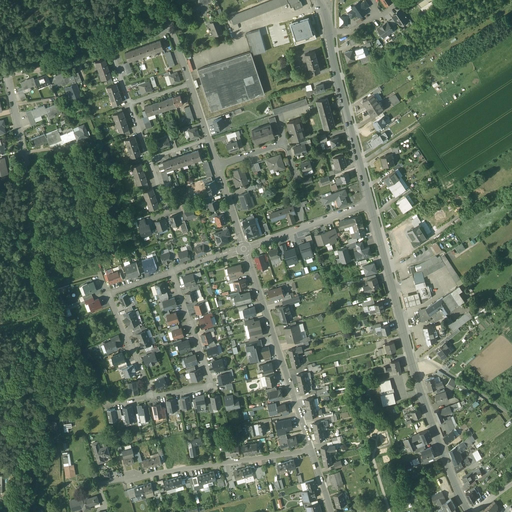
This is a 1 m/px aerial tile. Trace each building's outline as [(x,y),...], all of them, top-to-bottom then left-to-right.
[(300,0),(272,0),(231,17),(234,24),(288,3),(289,3),(291,8),(293,7),(295,10),(303,7),(300,0)] [(433,0),(432,0),(421,7),(424,11),(435,3),(433,0)] [(365,1),(360,4),(364,10),(369,6),(365,1)] [(353,9),(348,13),(351,18),(357,14),(358,17),(360,16),(361,17),(365,14),(364,13),(365,12),(364,10),(360,4),(358,2),(351,7),(353,9)] [(400,9),(397,11),(397,13),(393,15),(398,21),(399,23),(399,22),(400,22),(400,23),(404,23),(408,21),(400,9)] [(214,22),(213,17),(208,19),(211,28),(219,26),(217,21),(214,22)] [(313,30),(309,19),(308,19),(308,18),(306,18),(298,20),(292,22),(292,23),(291,24),(291,25),(290,25),(293,36),(295,43),(297,42),(298,43),(313,38),(313,37),(316,36),(313,29),(313,30)] [(387,22),(382,25),(388,34),(393,31),(392,29),(387,22)] [(382,25),(377,28),(382,36),(383,38),(388,34),(382,25)] [(219,26),(211,28),(214,36),(222,33),(219,26)] [(259,30),(245,34),(252,55),(265,52),(265,51),(259,30)] [(354,35),(348,40),(350,46),(357,44),(354,35)] [(164,50),(160,40),(153,42),(157,52),(164,50)] [(157,52),(153,42),(146,45),(149,54),(157,52)] [(149,54),(146,45),(139,47),(142,57),(149,54)] [(142,57),(139,47),(132,50),(135,59),(142,57)] [(363,48),(355,50),(356,53),(353,54),(355,59),(360,57),(366,56),(365,55),(363,48)] [(135,59),(132,50),(125,52),(128,62),(135,59)] [(352,50),(344,53),(347,61),(355,59),(353,54),(352,50)] [(315,51),(305,54),(310,74),(320,72),(315,51)] [(170,52),(165,53),(170,67),(175,65),(170,52)] [(250,52),(198,69),(211,111),(264,93),(250,52)] [(366,56),(360,57),(362,64),(373,60),(372,57),(376,56),(375,52),(365,55),(366,56)] [(105,58),(94,62),(95,62),(101,79),(100,80),(101,80),(105,78),(110,77),(111,76),(110,76),(104,59),(105,59),(105,58)] [(128,62),(123,64),(127,75),(132,73),(128,62)] [(82,82),(77,71),(72,73),(72,74),(75,81),(76,83),(76,84),(82,82)] [(177,72),(168,75),(171,84),(180,81),(177,72)] [(61,73),(48,78),(50,82),(51,86),(64,80),(63,78),(61,73)] [(47,75),(34,80),(36,85),(37,87),(50,82),(48,78),(47,75)] [(33,77),(20,82),(22,87),(23,90),(36,85),(34,80),(33,77)] [(149,82),(139,85),(142,94),(150,91),(148,85),(150,85),(149,82)] [(71,85),(65,88),(66,91),(67,90),(71,99),(81,95),(76,84),(76,83),(71,85)] [(116,83),(106,87),(107,87),(113,105),(114,105),(119,103),(123,102),(122,101),(116,84),(116,83)] [(323,84),(316,86),(317,88),(314,89),(314,90),(314,93),(325,90),(323,84)] [(373,94),(363,101),(367,109),(378,102),(373,94)] [(180,95),(173,97),(176,106),(182,104),(183,104),(183,102),(182,99),(180,95),(179,95),(180,95)] [(394,95),(389,98),(394,105),(399,102),(394,95)] [(173,97),(166,100),(169,109),(176,106),(173,97)] [(327,97),(316,101),(324,129),(335,126),(327,97)] [(275,108),(272,109),(274,115),(308,104),(306,98),(275,108)] [(166,100),(159,102),(162,111),(169,109),(166,100)] [(367,109),(372,116),(384,108),(379,101),(378,102),(367,109)] [(159,102),(152,104),(154,113),(162,111),(159,102)] [(58,103),(45,108),(47,113),(48,116),(61,111),(58,103)] [(152,104),(145,107),(145,106),(144,106),(147,116),(148,116),(148,115),(154,113),(152,104)] [(44,105),(31,110),(34,118),(47,113),(45,108),(44,105)] [(117,113),(113,114),(113,115),(119,132),(124,131),(129,129),(128,129),(122,111),(123,111),(122,111),(117,113)] [(280,133),(275,117),(269,119),(270,124),(274,135),(280,133)] [(377,120),(373,123),(377,129),(382,126),(386,124),(382,117),(377,120)] [(221,118),(213,121),(214,125),(216,130),(220,128),(221,129),(224,128),(224,127),(221,118)] [(300,119),(287,123),(293,141),(305,138),(300,119)] [(78,126),(80,130),(73,132),(76,138),(77,140),(85,137),(85,138),(88,137),(83,124),(78,126)] [(270,124),(252,130),(256,143),(275,136),(274,135),(270,124)] [(196,127),(188,130),(191,139),(199,136),(196,127)] [(73,130),(60,135),(61,140),(63,143),(76,138),(73,132),(73,130)] [(58,132),(45,137),(47,141),(48,145),(61,140),(60,135),(58,132)] [(385,132),(380,135),(383,140),(386,137),(388,136),(385,132)] [(44,134),(31,139),(34,147),(47,141),(45,137),(44,134)] [(383,140),(380,135),(378,136),(374,139),(368,143),(371,147),(381,141),(383,140)] [(135,136),(125,139),(125,140),(131,157),(131,158),(133,157),(138,155),(141,154),(134,137),(135,137),(135,136)] [(338,136),(330,139),(331,143),(324,145),(325,148),(340,144),(338,136)] [(166,137),(158,139),(161,148),(169,146),(166,137)] [(237,141),(231,143),(231,141),(228,141),(229,144),(226,144),(229,152),(239,148),(237,141)] [(301,145),(293,147),(296,156),(307,152),(305,144),(301,145)] [(398,145),(391,147),(392,154),(398,152),(397,149),(399,149),(398,145)] [(198,150),(191,153),(194,161),(201,159),(201,160),(202,160),(198,150)] [(191,153),(184,155),(186,163),(187,164),(194,161),(191,153)] [(391,154),(380,157),(383,167),(394,164),(391,154)] [(184,155),(177,157),(180,166),(187,164),(186,163),(184,155)] [(280,155),(266,160),(269,169),(275,167),(276,172),(277,171),(284,168),(280,155)] [(343,155),(333,158),(336,169),(336,170),(341,168),(346,167),(343,155)] [(177,157),(170,160),(173,168),(180,166),(177,157)] [(170,160),(163,162),(163,161),(163,163),(164,166),(165,168),(166,171),(173,168),(170,160)] [(309,161),(301,164),(303,172),(312,169),(309,161)] [(141,163),(131,167),(132,167),(138,184),(137,184),(137,185),(142,183),(147,182),(147,181),(141,164),(141,163)] [(243,168),(233,171),(236,179),(234,180),(236,187),(248,183),(243,168)] [(399,178),(394,171),(384,178),(389,185),(398,179),(399,178)] [(348,173),(340,175),(341,178),(335,179),(337,183),(350,180),(348,173)] [(302,179),(304,184),(312,181),(310,176),(302,179)] [(328,176),(320,179),(322,185),(330,182),(328,176)] [(389,185),(388,185),(392,190),(402,184),(398,179),(389,185)] [(212,181),(205,184),(206,186),(205,187),(206,190),(207,191),(208,194),(209,194),(215,192),(218,191),(214,181),(212,181)] [(402,184),(392,190),(395,195),(401,191),(405,189),(402,184)] [(153,188),(143,192),(149,210),(159,207),(159,206),(153,189),(153,188)] [(345,190),(323,198),(324,203),(336,199),(338,207),(347,204),(344,196),(347,195),(345,190)] [(248,193),(239,196),(243,210),(251,207),(248,197),(250,197),(248,193)] [(404,196),(396,202),(400,206),(408,201),(405,196),(404,196)] [(217,200),(208,203),(210,210),(219,207),(217,200)] [(408,201),(400,206),(403,211),(412,206),(408,201)] [(292,206),(270,214),(272,219),(287,214),(289,223),(295,221),(292,213),(294,212),(292,206)] [(197,216),(194,207),(184,211),(185,213),(187,219),(188,219),(189,219),(191,219),(192,218),(197,216)] [(178,214),(170,217),(172,224),(177,226),(178,224),(180,224),(181,224),(180,222),(178,214)] [(217,216),(215,217),(218,226),(226,223),(223,214),(217,216)] [(360,216),(347,220),(348,224),(349,225),(352,224),(353,228),(363,225),(360,216)] [(417,216),(412,219),(415,225),(421,221),(417,216)] [(243,222),(245,228),(256,224),(254,218),(247,220),(243,222)] [(144,219),(137,221),(139,227),(146,225),(144,219)] [(164,219),(155,222),(157,228),(158,231),(159,231),(167,228),(164,219)] [(146,225),(139,227),(143,237),(152,234),(148,224),(146,225)] [(245,228),(247,233),(258,229),(256,224),(245,228)] [(428,237),(419,224),(407,231),(416,245),(428,237)] [(363,225),(353,228),(354,232),(351,233),(352,238),(356,237),(365,234),(363,225)] [(228,229),(215,234),(218,245),(219,246),(222,245),(222,244),(228,242),(227,239),(226,238),(226,237),(226,236),(230,235),(228,229)] [(247,233),(249,239),(260,235),(258,229),(247,233)] [(332,230),(316,236),(318,244),(330,240),(331,243),(336,241),(335,237),(332,230)] [(310,234),(305,236),(307,243),(309,242),(310,244),(313,243),(310,234)] [(210,249),(208,240),(202,242),(203,245),(205,251),(210,249)] [(362,241),(356,243),(356,241),(349,243),(346,245),(347,247),(348,249),(356,247),(362,245),(362,241)] [(307,243),(300,245),(304,259),(314,256),(310,244),(309,242),(307,243)] [(441,251),(437,243),(432,247),(436,254),(441,251)] [(461,243),(455,247),(458,253),(461,251),(460,250),(464,248),(461,243)] [(203,245),(194,248),(197,256),(206,253),(205,251),(203,245)] [(347,247),(338,250),(340,258),(341,263),(351,260),(348,249),(347,247)] [(363,248),(361,249),(363,257),(371,255),(369,247),(363,248)] [(277,248),(268,251),(271,259),(272,264),(281,261),(280,259),(279,254),(277,248)] [(287,250),(285,250),(285,252),(288,263),(298,260),(295,253),(294,248),(287,250)] [(361,249),(358,250),(359,251),(354,252),(356,259),(363,257),(361,249)] [(187,250),(178,253),(181,261),(190,258),(188,254),(187,250)] [(169,252),(160,255),(163,263),(166,262),(166,263),(169,262),(169,261),(172,260),(171,259),(169,252)] [(452,267),(444,254),(440,257),(442,260),(445,265),(448,269),(452,267)] [(263,255),(259,256),(255,257),(258,269),(259,269),(260,270),(267,267),(265,261),(263,255)] [(153,256),(147,258),(152,273),(155,272),(154,269),(157,268),(155,262),(153,256)] [(435,256),(419,264),(422,270),(426,268),(438,262),(436,258),(435,256)] [(147,258),(142,260),(143,266),(145,271),(148,271),(149,274),(152,273),(147,258)] [(442,260),(426,268),(429,274),(445,265),(442,260)] [(136,262),(130,264),(135,279),(138,278),(137,274),(140,273),(138,268),(136,262)] [(374,263),(364,266),(366,273),(376,271),(374,263)] [(130,264),(124,266),(126,272),(128,277),(131,276),(132,280),(135,279),(130,264)] [(240,265),(229,268),(230,272),(229,274),(229,276),(237,274),(242,273),(240,265)] [(458,275),(452,267),(448,269),(454,278),(458,275)] [(119,269),(113,271),(116,282),(122,280),(121,276),(119,269)] [(415,272),(412,273),(414,280),(423,277),(423,276),(421,270),(415,272)] [(113,271),(106,274),(108,280),(110,284),(116,282),(113,271)] [(193,274),(183,277),(186,286),(193,284),(196,283),(194,278),(193,274)] [(376,277),(368,279),(369,281),(369,284),(371,289),(379,287),(376,277)] [(238,281),(234,282),(236,290),(246,287),(245,279),(238,281)] [(92,282),(83,286),(86,294),(91,292),(96,290),(92,282)] [(163,282),(155,285),(158,294),(167,291),(163,282)] [(426,286),(416,289),(417,292),(420,303),(424,302),(432,297),(429,285),(426,286)] [(458,286),(426,308),(432,316),(434,315),(440,311),(442,315),(445,313),(464,300),(458,292),(461,291),(458,286)] [(281,287),(268,291),(271,300),(282,297),(284,296),(283,293),(284,293),(283,290),(282,290),(281,287)] [(191,292),(185,294),(188,301),(197,298),(195,291),(191,292)] [(239,295),(235,296),(237,304),(251,300),(249,292),(239,295)] [(409,294),(403,296),(405,307),(412,305),(420,303),(417,292),(409,294)] [(131,302),(127,293),(119,297),(123,306),(126,304),(131,302)] [(291,298),(283,300),(284,304),(294,301),(294,303),(300,301),(298,296),(291,298)] [(174,298),(163,301),(165,310),(177,306),(174,298)] [(94,300),(88,303),(91,310),(101,306),(98,299),(94,300)] [(199,304),(194,305),(197,314),(206,311),(204,302),(199,304)] [(382,302),(374,304),(376,309),(376,312),(385,310),(382,302)] [(288,305),(277,308),(281,321),(292,318),(288,305)] [(243,309),(245,318),(257,315),(255,306),(248,308),(243,309)] [(426,308),(419,310),(422,322),(425,321),(432,316),(426,308)] [(126,313),(124,314),(125,317),(125,319),(125,321),(137,316),(134,310),(133,310),(126,313)] [(440,311),(434,315),(438,320),(443,317),(442,315),(440,311)] [(170,314),(167,315),(167,316),(169,324),(179,321),(176,312),(170,314)] [(453,322),(449,325),(453,331),(470,318),(466,313),(453,322)] [(137,316),(125,321),(126,323),(128,324),(129,327),(132,326),(138,323),(139,323),(137,316)] [(205,318),(199,320),(202,328),(212,325),(210,317),(210,316),(205,318)] [(254,322),(247,323),(248,324),(249,330),(261,328),(259,320),(254,322)] [(442,322),(432,325),(435,335),(440,334),(440,336),(441,336),(445,335),(442,322)] [(380,323),(371,325),(374,334),(376,333),(376,332),(382,331),(381,326),(380,323)] [(291,326),(284,327),(286,335),(300,331),(298,324),(296,324),(291,326)] [(381,326),(382,331),(376,332),(376,333),(377,335),(390,332),(388,324),(381,326)] [(432,325),(423,327),(427,343),(436,340),(435,338),(435,335),(432,325)] [(179,329),(172,331),(174,338),(183,335),(181,328),(179,329)] [(261,328),(249,330),(251,337),(251,338),(257,336),(263,335),(261,328)] [(142,331),(137,334),(140,341),(149,337),(148,337),(146,330),(142,331)] [(300,331),(286,335),(288,342),(294,340),(300,339),(302,339),(300,331)] [(206,333),(201,335),(204,343),(212,340),(210,332),(206,333)] [(149,337),(140,341),(139,341),(142,348),(144,347),(152,344),(149,337),(148,337),(149,337)] [(447,337),(439,343),(441,345),(446,341),(449,339),(447,337)] [(249,341),(245,342),(246,345),(253,343),(254,346),(255,345),(256,348),(262,346),(261,339),(258,339),(249,341)] [(111,341),(103,344),(107,352),(117,348),(116,346),(115,345),(114,343),(115,342),(114,340),(111,341)] [(182,342),(178,344),(178,345),(180,352),(191,349),(191,348),(189,343),(188,342),(186,342),(186,341),(182,342)] [(441,345),(435,349),(442,358),(449,353),(446,348),(450,345),(446,341),(441,345)] [(393,342),(385,344),(387,352),(395,350),(393,342)] [(246,345),(245,345),(247,350),(250,349),(252,355),(249,356),(250,361),(259,359),(256,348),(255,345),(254,346),(253,343),(246,345)] [(262,346),(256,348),(259,359),(264,358),(270,356),(271,356),(269,345),(262,346)] [(216,346),(207,349),(210,357),(219,353),(216,346)] [(296,348),(288,350),(290,358),(298,357),(297,352),(296,348)] [(152,353),(143,357),(147,365),(150,363),(151,364),(154,363),(154,362),(157,360),(154,352),(152,353)] [(122,353),(112,357),(115,365),(117,364),(125,361),(122,353)] [(195,354),(184,358),(186,365),(186,366),(193,363),(196,362),(197,361),(195,354)] [(298,357),(290,358),(292,367),(300,365),(298,357)] [(222,359),(212,362),(215,369),(223,367),(224,366),(222,359)] [(398,360),(391,362),(392,368),(393,370),(396,369),(400,369),(398,360)] [(272,362),(263,364),(263,368),(264,372),(274,370),(272,362)] [(128,366),(122,369),(125,377),(136,372),(135,370),(134,367),(133,365),(128,366)] [(196,370),(190,372),(192,380),(202,377),(200,369),(196,370)] [(218,375),(220,382),(233,379),(233,376),(230,377),(229,373),(229,372),(222,374),(218,375)] [(274,373),(265,375),(268,386),(277,383),(274,373)] [(304,373),(296,375),(298,383),(306,381),(304,373)] [(164,377),(158,380),(155,381),(158,389),(167,386),(164,377)] [(440,382),(436,383),(434,377),(425,379),(429,390),(439,387),(443,385),(442,381),(440,382)] [(390,380),(379,382),(381,391),(379,391),(380,395),(383,405),(395,402),(393,393),(394,392),(393,388),(392,388),(390,380)] [(455,383),(449,380),(446,385),(447,386),(452,389),(455,383)] [(137,381),(127,383),(130,394),(139,393),(138,387),(139,386),(137,381)] [(306,381),(298,383),(300,392),(308,390),(308,387),(306,381)] [(277,390),(271,391),(271,393),(269,396),(274,399),(283,397),(281,390),(280,389),(279,389),(277,390)] [(436,394),(435,394),(438,403),(446,400),(445,395),(446,394),(445,391),(436,394)] [(204,395),(195,396),(196,398),(197,407),(198,409),(202,408),(202,407),(206,406),(205,401),(204,395)] [(219,395),(211,396),(212,402),(213,407),(221,406),(219,395)] [(232,395),(225,396),(227,408),(239,406),(238,399),(233,400),(232,395)] [(190,401),(189,396),(181,398),(181,399),(183,408),(191,406),(190,401)] [(313,397),(305,399),(307,408),(315,406),(313,397)] [(175,398),(166,400),(168,411),(177,409),(176,405),(175,398)] [(285,403),(277,406),(279,413),(287,410),(285,403)] [(159,404),(152,406),(155,417),(162,416),(163,416),(161,407),(161,406),(159,404)] [(141,405),(138,405),(140,419),(141,421),(149,420),(146,407),(142,408),(141,405)] [(124,414),(126,421),(134,420),(133,415),(132,406),(123,408),(124,414)] [(315,406),(307,408),(309,417),(317,415),(316,410),(315,406)] [(449,406),(439,410),(442,416),(452,412),(451,411),(449,406)] [(115,408),(107,409),(109,421),(117,420),(117,418),(115,410),(115,408)] [(419,409),(405,414),(407,418),(410,417),(409,415),(412,414),(414,419),(422,416),(419,409)] [(439,409),(434,411),(439,422),(442,421),(445,420),(444,418),(443,417),(442,417),(442,416),(439,410),(439,409)] [(449,418),(447,417),(444,418),(445,420),(442,421),(443,424),(443,423),(443,424),(444,424),(445,427),(452,425),(452,424),(449,418)] [(291,419),(277,422),(278,430),(279,431),(286,430),(292,429),(291,419)] [(321,421),(313,423),(314,431),(323,430),(322,426),(321,421)] [(55,432),(54,422),(46,422),(47,432),(55,432)] [(63,424),(64,431),(68,431),(68,427),(71,426),(71,423),(63,424)] [(258,423),(245,426),(246,431),(251,430),(252,435),(256,434),(255,430),(259,429),(258,426),(258,423)] [(452,425),(445,427),(448,433),(455,427),(453,424),(452,424),(452,425)] [(323,430),(314,431),(316,440),(324,439),(323,430)] [(428,430),(419,433),(421,437),(422,440),(423,442),(432,439),(428,430)] [(452,431),(443,438),(447,443),(456,436),(452,431)] [(408,444),(405,445),(408,451),(414,449),(415,449),(412,441),(418,439),(421,437),(419,433),(406,439),(408,444)] [(281,438),(280,439),(281,443),(280,444),(281,448),(289,445),(287,439),(287,436),(281,438)] [(287,439),(289,445),(290,447),(298,444),(296,436),(287,439)] [(468,437),(463,441),(467,447),(472,443),(468,437)] [(201,438),(188,441),(191,456),(196,455),(194,445),(202,444),(201,438)] [(463,441),(455,447),(459,453),(467,447),(463,441)] [(105,442),(102,443),(103,447),(100,448),(94,449),(98,462),(103,461),(102,456),(109,454),(107,446),(106,446),(105,442)] [(256,442),(243,444),(243,445),(244,451),(245,453),(261,451),(260,446),(256,447),(256,442)] [(238,444),(229,445),(231,454),(239,453),(238,444)] [(329,446),(321,447),(322,456),(331,454),(330,450),(329,446)] [(425,449),(421,450),(423,455),(425,460),(425,461),(434,458),(433,454),(434,453),(431,447),(425,449)] [(459,453),(455,447),(449,451),(455,464),(459,461),(462,459),(459,453)] [(477,450),(470,454),(472,457),(475,461),(481,457),(480,454),(477,450)] [(64,465),(70,464),(68,453),(62,454),(64,465)] [(331,454),(322,456),(324,465),(332,463),(331,454)] [(125,457),(123,458),(125,466),(134,464),(131,456),(131,455),(125,457)] [(159,456),(151,459),(153,467),(161,464),(159,456)] [(467,456),(461,461),(464,466),(466,464),(467,466),(471,463),(467,456)] [(151,459),(143,461),(145,469),(153,467),(151,459)] [(294,459),(285,462),(288,470),(296,467),(294,459)] [(459,462),(455,464),(454,465),(456,471),(464,466),(461,461),(459,462)] [(285,462),(277,464),(279,472),(288,470),(285,462)] [(70,464),(64,465),(67,477),(75,475),(73,465),(71,465),(70,464)] [(251,465),(242,468),(245,476),(252,474),(253,474),(251,465)] [(263,465),(254,467),(257,477),(263,476),(262,474),(265,473),(263,465)] [(242,468),(234,470),(236,478),(245,476),(242,468)] [(216,479),(214,471),(205,473),(208,482),(212,480),(216,479)] [(339,471),(329,474),(333,488),(343,485),(339,471)] [(480,471),(472,475),(474,479),(482,475),(480,471)] [(471,472),(462,477),(466,484),(474,479),(472,475),(471,472)] [(205,473),(193,477),(195,485),(208,482),(205,473)] [(180,477),(172,479),(175,487),(183,485),(180,477)] [(172,479),(164,481),(166,489),(175,487),(172,479)] [(314,479),(306,481),(308,489),(313,487),(316,487),(314,479)] [(151,483),(143,485),(145,494),(153,491),(151,483)] [(143,485),(134,488),(136,494),(136,496),(141,495),(145,494),(143,485)] [(303,490),(302,490),(304,500),(309,498),(316,496),(313,487),(308,489),(303,490)] [(477,493),(474,487),(469,490),(470,491),(472,490),(476,498),(481,496),(479,492),(477,493)] [(134,488),(127,490),(129,495),(129,496),(136,494),(134,488)] [(476,498),(472,490),(470,491),(465,494),(470,502),(476,498)] [(446,501),(444,498),(445,498),(441,491),(431,497),(434,503),(436,502),(439,508),(438,509),(439,511),(445,511),(449,510),(454,508),(455,507),(451,499),(446,501)] [(342,492),(333,495),(336,507),(345,504),(342,492)] [(82,498),(80,499),(82,507),(83,510),(90,508),(89,505),(98,502),(97,495),(92,496),(92,497),(86,498),(85,497),(82,498)] [(81,496),(70,500),(72,508),(74,509),(82,507),(80,499),(82,498),(81,496)] [(312,504),(307,506),(308,511),(318,511),(321,511),(318,502),(312,504)] [(495,502),(483,511),(498,511),(500,511),(497,507),(497,505),(495,502)]
